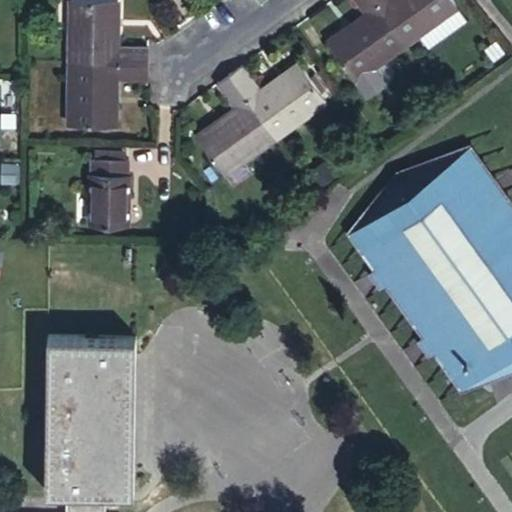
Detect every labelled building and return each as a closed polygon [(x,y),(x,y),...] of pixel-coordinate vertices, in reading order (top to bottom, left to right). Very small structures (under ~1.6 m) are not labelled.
[(325,40),(352,78),(403,40),(373,0),(349,0),(360,13),(325,40)] [(373,0),(403,40),(414,32),(421,43),(462,12),(452,0),(373,0)] [(62,4),(61,65),(145,67),(146,47),(110,46),(111,5),(62,4)] [(476,41),(487,55),(499,46),(489,32),(476,41)] [(228,72),(273,134),(322,98),(295,61),(259,86),(242,61),(228,72)] [(61,65),(59,128),(110,129),(111,86),(144,85),(145,67),(61,65)] [(195,134),(222,170),(273,134),(228,72),(213,82),(231,107),(195,134)] [(511,201),(469,143),(397,168),(347,231),(373,266),(366,273),(380,290),(386,286),(424,337),(417,343),(430,359),(437,354),(460,387),(478,381),(497,374),(511,368),(511,201)] [(93,226),(132,227),(133,162),(95,161),(93,226)] [(135,333),(48,331),(45,484),(66,485),(65,511),(103,511),(104,486),(131,487),(135,333)]
